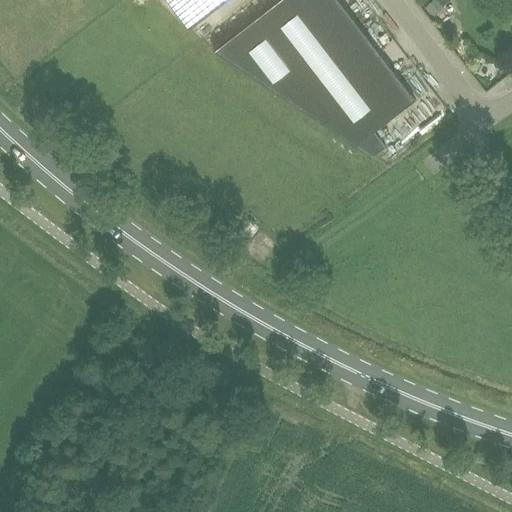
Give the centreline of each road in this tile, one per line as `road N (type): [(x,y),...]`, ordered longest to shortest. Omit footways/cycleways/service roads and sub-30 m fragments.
road 1 (primary): [(511,435),(337,364),(214,295),(116,228),(0,129)]
road 2 (unknown): [(469,121),(394,0)]
